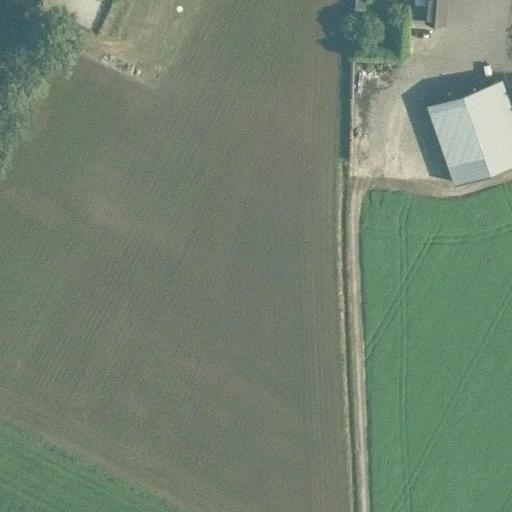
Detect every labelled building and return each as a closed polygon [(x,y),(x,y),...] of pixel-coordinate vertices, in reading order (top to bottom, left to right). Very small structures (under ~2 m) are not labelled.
[(121,0),(117,21),(175,32),(181,0),(121,0)] [(355,0),(353,25),(364,26),(366,0),(355,0)] [(426,20),(446,22),(447,0),(414,0),(414,2),(427,3),(426,20)] [(115,25),(113,47),(173,54),(175,32),(115,25)] [(362,29),(355,41),(370,49),(377,38),(362,29)] [(427,101),(455,180),(511,160),(511,101),(503,75),(427,101)]
